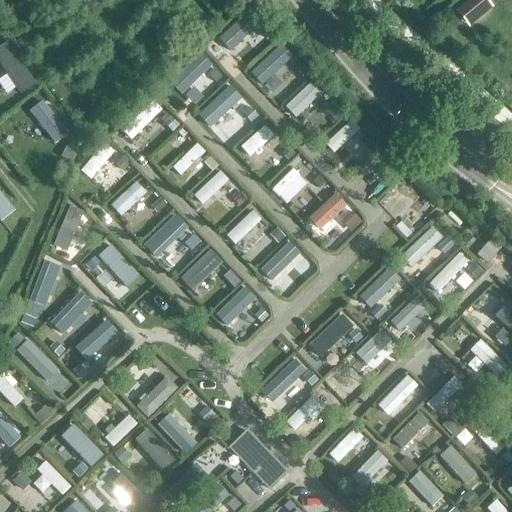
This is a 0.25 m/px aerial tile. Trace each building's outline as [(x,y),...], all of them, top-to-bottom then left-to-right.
[(487,3),(484,0),(469,0),(455,11),(464,23),(487,3)] [(247,11),(218,39),(229,49),(258,21),(247,11)] [(277,47),(251,72),(261,83),(288,58),(277,47)] [(199,54),(166,85),(175,94),(208,63),(199,54)] [(221,75),(195,100),(204,109),(229,85),(221,75)] [(310,84),(285,108),(295,119),(320,95),(310,84)] [(148,100),(125,122),(133,131),(156,109),(148,100)] [(240,104),(214,127),(224,138),(250,114),(240,104)] [(174,121),(144,153),(153,161),(182,130),(174,121)] [(351,121),(325,145),(334,154),(360,130),(351,121)] [(264,127),(240,148),(249,157),(273,136),(264,127)] [(103,145),(80,172),(91,181),(114,154),(103,145)] [(197,145),(172,169),(180,177),(188,170),(190,173),(202,161),(199,159),(205,153),(197,145)] [(288,148),(260,175),(268,183),(297,156),(288,148)] [(383,154),(357,178),(364,186),(367,184),(370,188),(377,181),(374,177),(381,171),(389,181),(397,174),(389,165),(391,163),(383,154)] [(190,197),(199,208),(228,180),(218,170),(190,197)] [(136,183),(111,207),(121,217),(146,194),(136,183)] [(242,195),(211,224),(219,233),(253,202),(241,189),(238,192),(242,195)] [(335,195),(308,220),(319,231),(346,207),(335,195)] [(70,207),(53,247),(66,252),(83,212),(70,207)] [(174,213),(147,240),(157,250),(168,239),(177,249),(187,239),(188,240),(195,233),(185,223),(184,223),(174,213)] [(261,222),(236,247),(244,256),(270,231),(261,222)] [(425,234),(396,262),(405,270),(433,242),(425,234)] [(195,238),(169,263),(180,273),(196,258),(199,261),(205,255),(202,252),(205,248),(195,238)] [(492,239),(477,256),(486,264),(501,248),(492,239)] [(289,243),(264,266),(274,276),(298,254),(289,243)] [(96,256),(93,259),(90,255),(81,264),(103,287),(112,278),(99,264),(103,261),(103,259),(100,256),(96,256)] [(451,263),(430,284),(438,292),(450,280),(452,283),(457,278),(454,275),(459,271),(451,263)] [(43,264),(29,293),(44,300),(58,272),(43,264)] [(217,267),(195,287),(203,295),(215,284),(218,287),(224,282),(222,279),(224,277),(236,289),(242,283),(230,271),(225,276),(217,267)] [(387,270),(364,294),(374,304),(397,280),(387,270)] [(248,308),(257,299),(245,287),(220,310),(228,318),(244,303),(248,308)] [(489,290),(466,313),(475,321),(498,298),(489,290)] [(79,294),(46,329),(55,338),(77,315),(80,318),(86,311),(83,308),(88,303),(79,294)] [(416,298),(388,323),(396,332),(415,314),(420,320),(429,312),(416,298)] [(355,303),(328,328),(336,336),(363,311),(355,303)] [(21,323),(33,335),(43,324),(32,313),(21,323)] [(511,320),(495,338),(505,349),(511,341),(511,320)] [(105,321),(79,345),(87,354),(113,331),(105,321)] [(380,332),(356,355),(366,365),(390,342),(380,332)] [(319,336),(293,361),(303,371),(328,346),(319,336)] [(470,351),(498,379),(508,368),(480,341),(470,351)] [(7,354),(34,381),(44,370),(29,355),(32,353),(22,343),(20,346),(18,344),(7,354)] [(344,366),(320,389),(330,400),(354,377),(344,366)] [(284,369),(256,398),(265,407),(293,378),(284,369)] [(0,376),(0,393),(14,408),(23,400),(11,388),(15,384),(4,372),(0,376)] [(126,395),(137,384),(127,373),(116,384),(126,395)] [(407,377),(377,407),(388,417),(417,387),(407,377)] [(166,378),(136,408),(147,419),(177,389),(166,378)] [(426,406),(435,414),(462,386),(454,378),(426,406)] [(310,398),(285,423),(294,432),(309,417),(312,421),(318,415),(315,411),(319,407),(310,398)] [(419,413),(392,441),(401,450),(418,433),(422,437),(426,432),(423,429),(429,423),(419,413)] [(159,425),(158,426),(181,450),(191,440),(169,416),(168,417),(165,414),(156,422),(159,425)] [(113,448),(137,425),(129,416),(115,430),(111,426),(105,431),(108,435),(104,439),(113,448)] [(452,437),(461,428),(451,419),(443,427),(440,430),(449,438),(451,436),(452,437)] [(0,443),(8,433),(0,426),(0,443)] [(71,440),(94,464),(103,455),(79,431),(71,440)] [(481,440),(506,465),(511,458),(511,453),(489,431),(481,440)] [(229,449),(269,491),(287,474),(246,432),(229,449)] [(164,468),(174,460),(149,433),(141,441),(154,456),(150,459),(160,469),(163,466),(164,468)] [(347,436),(326,458),(335,466),(347,453),(350,456),(356,449),(354,447),(356,444),(347,436)] [(362,488),(387,463),(377,453),(351,478),(362,488)] [(450,463),(473,488),(482,479),(459,455),(450,463)] [(197,462),(172,486),(181,495),(206,471),(197,462)] [(71,488),(45,463),(37,471),(63,497),(71,488)] [(408,483),(432,508),(443,497),(419,472),(408,483)] [(144,498),(121,476),(112,485),(123,495),(120,498),(126,505),(129,501),(135,507),(144,498)] [(212,489),(189,511),(206,511),(210,508),(214,511),(219,505),(216,502),(221,498),(212,489)] [(107,511),(88,491),(79,499),(86,507),(83,510),(84,511),(107,511)] [(377,508),(379,511),(399,511),(388,499),(377,508)] [(487,509),(489,511),(505,511),(496,501),(487,509)]
